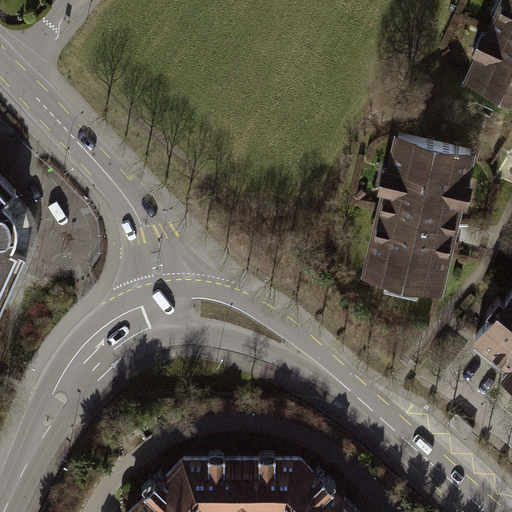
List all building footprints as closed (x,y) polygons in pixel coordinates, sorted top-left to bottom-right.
[(511,0),(483,0),(454,66),(511,92),(511,0)] [(471,141),(390,122),(355,268),(436,287),(471,141)] [(0,310),(28,250),(24,248),(30,230),(27,208),(10,189),(14,186),(0,170),(0,310)] [(511,276),(469,332),(503,359),(495,370),(511,382),(511,276)] [(209,511),(276,511),(299,445),(183,449),(209,511)] [(368,511),(299,445),(276,511),(368,511)] [(120,511),(209,511),(183,449),(119,510),(120,511)]
